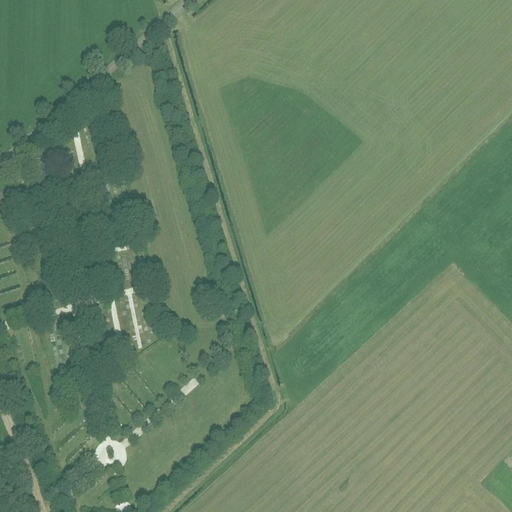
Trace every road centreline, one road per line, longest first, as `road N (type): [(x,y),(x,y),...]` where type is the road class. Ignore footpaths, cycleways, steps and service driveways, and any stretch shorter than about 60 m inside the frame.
road 1 (unclassified): [(0,164),(188,0)]
road 2 (track): [(0,400),(44,511)]
